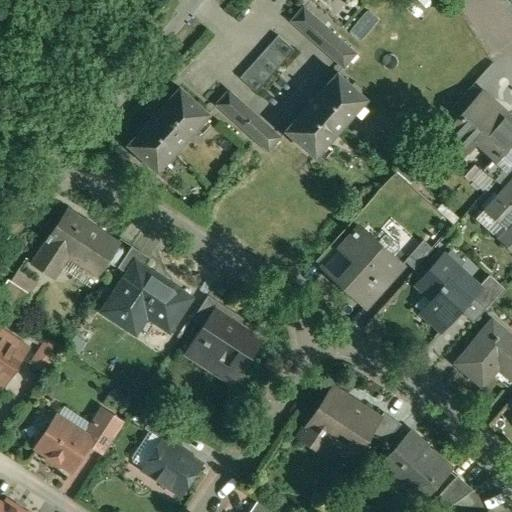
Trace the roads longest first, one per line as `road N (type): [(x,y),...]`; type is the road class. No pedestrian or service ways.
road 1 (residential): [(327,327),(77,165)]
road 2 (residential): [(511,477),(452,416),(327,327)]
road 3 (residential): [(327,327),(205,511)]
road 4 (residential): [(201,0),(98,121)]
